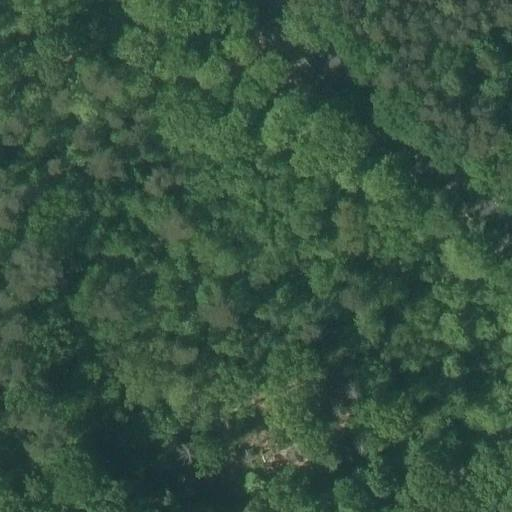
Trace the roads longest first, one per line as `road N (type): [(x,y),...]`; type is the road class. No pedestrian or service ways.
road 1 (secondary): [(511,237),(258,0)]
road 2 (unclassified): [(403,511),(511,441)]
